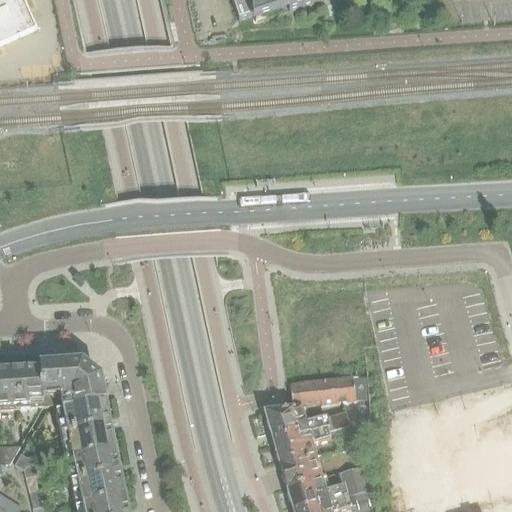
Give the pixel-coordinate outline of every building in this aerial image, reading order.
[(0,0),(0,47),(30,34),(35,31),(21,0),(0,0)] [(250,26),(327,0),(231,0),(238,22),(249,18),(250,26)] [(511,511),(511,424),(474,284),(277,297),(287,377),(323,372),(319,342),(439,333),(486,511),(511,511)] [(41,397),(59,396),(81,367),(40,370),(41,397)] [(59,396),(62,412),(104,405),(99,381),(81,367),(59,396)] [(28,373),(17,374),(19,410),(28,409),(28,403),(42,403),(41,397),(40,370),(28,371),(28,373)] [(6,372),(0,372),(0,411),(19,410),(17,374),(6,375),(6,372)] [(264,416),(273,447),(297,439),(298,443),(327,435),(328,437),(347,432),(345,427),(342,416),(325,421),(305,428),(300,413),(344,407),(355,406),(352,381),(289,390),(292,412),(270,415),(265,416),(265,415),(264,416)] [(58,429),(59,438),(109,429),(104,405),(62,412),(64,427),(58,429)] [(71,461),(114,453),(109,429),(59,438),(61,448),(68,446),(71,461)] [(36,431),(28,445),(42,442),(41,430),(36,431)] [(331,444),(336,442),(335,439),(349,435),(347,432),(328,437),(327,435),(298,443),(297,439),(273,447),(280,473),(315,462),(312,451),(331,444)] [(0,449),(0,466),(8,466),(18,448),(0,449)] [(119,477),(114,453),(71,461),(74,476),(67,478),(69,487),(119,477)] [(21,457),(14,468),(21,472),(24,469),(33,467),(35,467),(34,458),(24,459),(21,457)] [(280,473),(285,491),(321,480),(315,462),(280,473)] [(24,469),(21,472),(26,495),(36,493),(33,478),(35,478),(33,467),(24,469)] [(321,480),(285,491),(291,511),(313,511),(347,502),(347,500),(354,499),(354,500),(367,496),(360,471),(321,482),(321,480)] [(124,500),(119,477),(69,487),(71,497),(77,497),(80,510),(124,500)] [(33,511),(40,510),(36,493),(26,495),(30,511),(33,511)] [(362,511),(371,510),(367,496),(354,500),(357,511),(362,511)] [(0,511),(15,511),(18,509),(0,497),(0,511)] [(126,511),(124,500),(80,510),(80,511),(126,511)] [(313,511),(350,511),(347,502),(313,511)]
